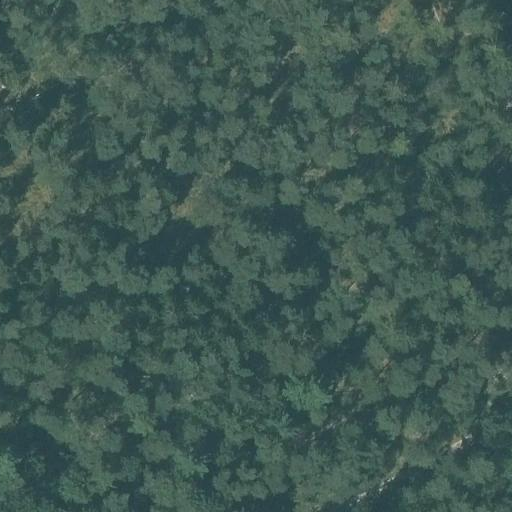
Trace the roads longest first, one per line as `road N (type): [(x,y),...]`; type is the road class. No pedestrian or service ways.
road 1 (track): [(511,407),(423,381),(360,403),(305,445),(269,437),(228,413),(131,425),(57,383),(3,384)]
road 2 (track): [(511,402),(329,511)]
